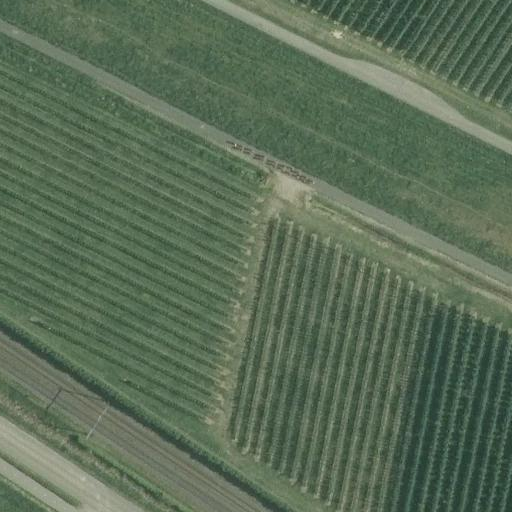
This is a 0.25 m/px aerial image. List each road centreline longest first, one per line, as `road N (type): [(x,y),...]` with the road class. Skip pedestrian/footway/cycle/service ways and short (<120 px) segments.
road 1 (unclassified): [(511,283),(0,32)]
road 2 (unclassified): [(511,153),(204,0)]
road 3 (tertiary): [(122,511),(0,431)]
